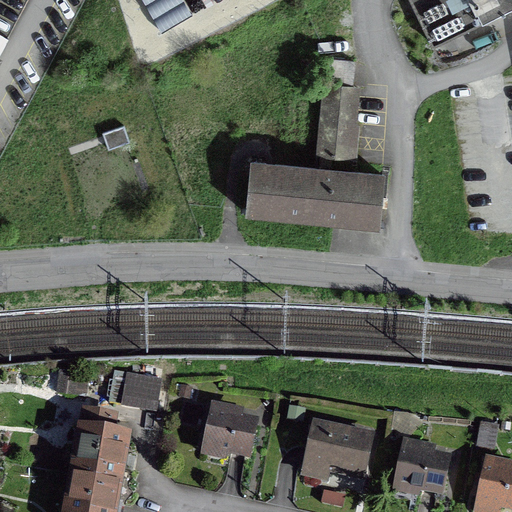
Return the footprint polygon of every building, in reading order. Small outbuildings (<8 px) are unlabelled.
[(511,0),(407,0),(431,47),(511,6),(511,0)] [(347,88),(324,86),(316,170),(251,164),(247,211),(376,224),(381,176),(348,173),(355,99),(346,98),(347,88)] [(282,110),(257,108),(254,137),(279,140),(282,110)] [(122,127),(101,134),(107,151),(128,143),(122,127)] [(72,398),(75,376),(60,374),(57,396),(72,398)] [(120,407),(155,413),(160,383),(125,377),(120,407)] [(286,420),(301,423),(303,412),(288,409),(286,420)] [(202,450),(248,460),(255,426),(238,422),(239,416),(211,410),(202,450)] [(118,470),(119,470),(124,439),(108,437),(112,419),(84,414),(73,477),(116,485),(118,470)] [(476,448),(492,451),(496,429),(480,426),(476,448)] [(323,471),(360,479),(369,440),(314,428),(303,477),(321,481),(323,471)] [(395,487),(440,496),(447,463),(430,459),(431,453),(403,447),(395,487)] [(476,504),(511,511),(511,476),(511,477),(511,474),(511,469),(485,464),(476,504)] [(66,511),(111,511),(114,500),(113,499),(116,485),(73,477),(66,511)]
